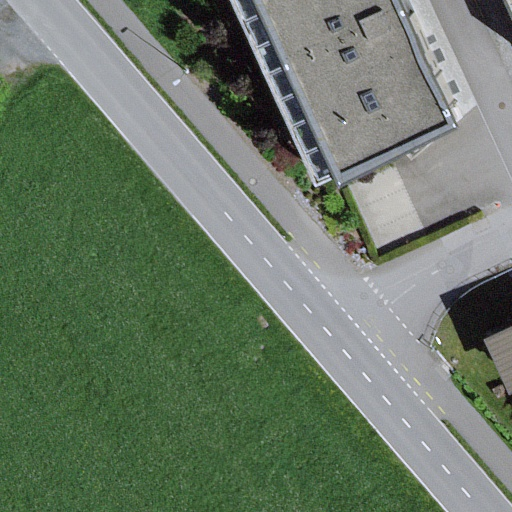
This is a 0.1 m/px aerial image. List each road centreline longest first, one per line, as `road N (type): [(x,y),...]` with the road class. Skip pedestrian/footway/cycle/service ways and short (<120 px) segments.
road 1 (residential): [(36,0),(336,344)]
road 2 (residential): [(336,344),(480,511)]
road 3 (residential): [(511,236),(456,261),(336,344)]
